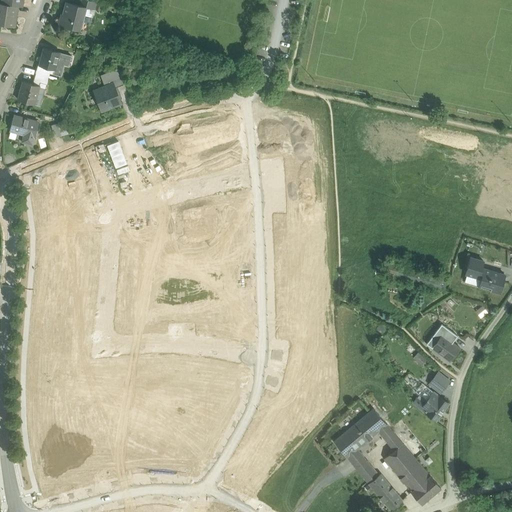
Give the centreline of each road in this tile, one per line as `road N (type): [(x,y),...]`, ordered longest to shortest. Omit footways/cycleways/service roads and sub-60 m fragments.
road 1 (residential): [(266,350),(103,345),(109,210),(259,171),(266,336)]
road 2 (tertiary): [(5,447),(1,375),(13,237),(0,200)]
road 3 (track): [(456,500),(450,427),(459,380),(511,305)]
road 4 (unclassified): [(146,116),(243,97),(269,68),(284,0)]
road 5 (residential): [(0,179),(146,116)]
road 6 (residential): [(199,493),(247,412),(266,350)]
road 7 (residential): [(199,493),(142,492),(54,511)]
